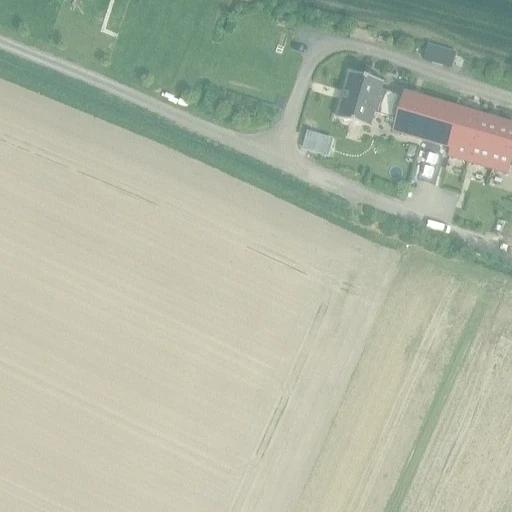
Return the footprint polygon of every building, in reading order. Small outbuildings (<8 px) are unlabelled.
[(350,73),(337,119),(369,128),(374,113),(396,120),(393,132),(450,148),(462,109),(404,93),(403,97),(380,90),(383,83),(350,73)] [(450,148),(448,157),(468,162),(482,115),(462,109),(450,148)] [(482,115),(468,162),(487,168),(501,121),(482,115)] [(511,123),(501,121),(487,168),(507,174),(511,156),(511,123)] [(304,131),(300,145),(310,147),(314,134),(304,131)]
